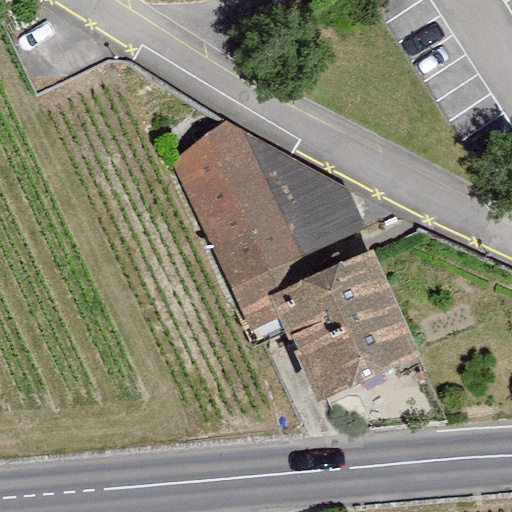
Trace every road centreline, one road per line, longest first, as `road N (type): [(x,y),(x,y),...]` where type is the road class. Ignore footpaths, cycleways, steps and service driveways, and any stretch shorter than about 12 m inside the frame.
road 1 (tertiary): [(0,499),(511,459)]
road 2 (unclassified): [(511,237),(287,123),(87,0)]
